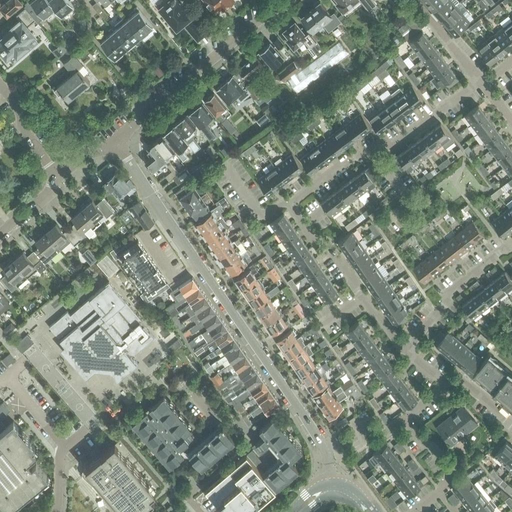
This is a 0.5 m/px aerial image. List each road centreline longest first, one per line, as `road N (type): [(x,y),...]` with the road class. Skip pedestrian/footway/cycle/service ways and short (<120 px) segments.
road 1 (residential): [(115,142),(326,452),(332,488)]
road 2 (residential): [(405,351),(288,203),(371,150)]
road 3 (residential): [(115,142),(280,0)]
road 4 (residential): [(405,351),(451,290),(511,247)]
road 5 (residential): [(371,150),(396,143),(480,83)]
road 6 (residential): [(410,511),(440,491),(449,470),(405,418)]
